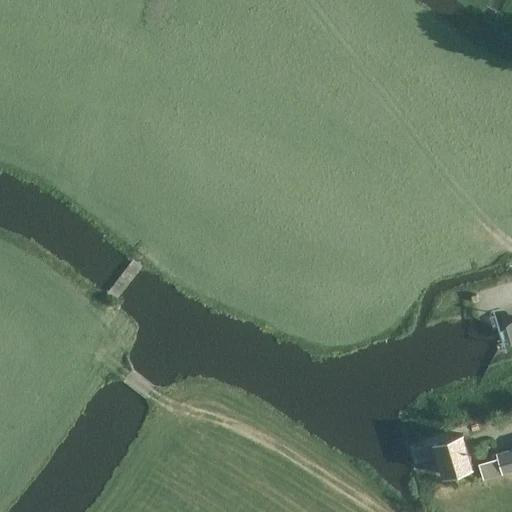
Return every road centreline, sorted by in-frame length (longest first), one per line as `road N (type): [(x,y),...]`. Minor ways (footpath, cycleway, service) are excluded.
road 1 (track): [(308,0),(511,248)]
road 2 (track): [(374,511),(282,449),(160,396)]
